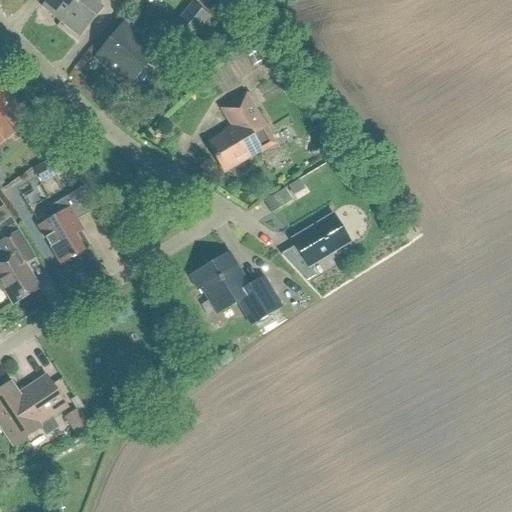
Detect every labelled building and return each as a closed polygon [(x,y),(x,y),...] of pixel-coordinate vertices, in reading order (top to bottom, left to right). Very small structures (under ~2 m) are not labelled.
[(46,0),(40,8),(60,24),(78,0),(46,0)] [(78,0),(60,24),(79,39),(102,11),(90,1),(91,0),(78,0)] [(191,4),(170,29),(187,45),(208,19),(191,4)] [(123,26),(95,58),(127,86),(155,53),(153,51),(164,38),(157,32),(145,45),(123,26)] [(269,71),(256,78),(262,88),(275,81),(269,71)] [(0,144),(10,137),(15,143),(34,129),(0,84),(0,144)] [(206,146),(223,173),(259,151),(260,153),(274,145),(245,97),(221,111),(232,130),(206,146)] [(32,172),(41,186),(64,172),(54,157),(32,172)] [(297,181),(288,187),(294,196),(302,190),(297,181)] [(54,219),(38,229),(59,265),(82,252),(73,237),(81,232),(75,221),(87,214),(96,209),(83,188),(75,193),(48,208),(54,219)] [(284,190),(264,202),(270,214),(291,202),(284,190)] [(294,245),(281,256),(306,284),(315,276),(307,267),(345,244),(329,217),(291,240),(294,245)] [(3,291),(12,305),(37,289),(22,265),(32,258),(17,233),(0,243),(0,250),(6,261),(0,264),(0,289),(1,292),(3,291)] [(209,266),(210,269),(190,280),(195,289),(199,287),(215,315),(236,303),(250,326),(280,308),(263,279),(247,288),(228,255),(209,266)] [(14,444),(40,427),(45,436),(59,427),(52,417),(66,408),(44,376),(18,394),(11,383),(0,390),(0,416),(8,428),(5,430),(14,444)] [(75,410),(63,419),(76,437),(87,430),(75,410)]
